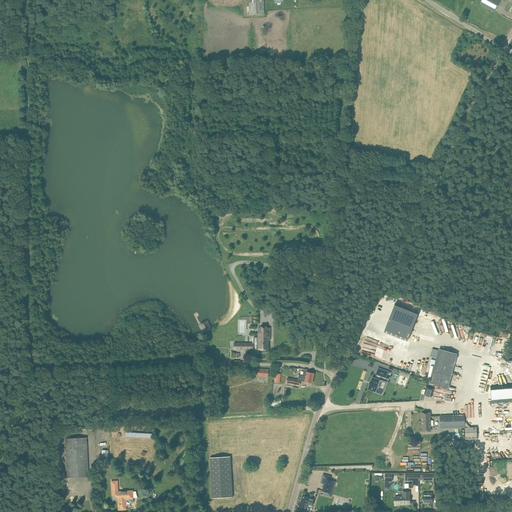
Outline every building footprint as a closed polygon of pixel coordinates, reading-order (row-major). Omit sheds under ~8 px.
[(249,0),(250,15),(264,14),(263,0),(249,0)] [(481,0),(480,4),(495,12),(500,1),(498,0),(481,0)] [(394,305),(385,330),(408,339),(418,315),(394,305)] [(253,343),(253,349),(258,349),(258,350),(268,350),(268,338),(270,338),(270,333),(270,327),(258,327),(258,337),(253,337),(253,343)] [(430,384),(448,388),(457,354),(439,349),(438,350),(432,349),(430,357),(436,359),(430,384)] [(368,389),(368,390),(375,392),(377,387),(380,388),(382,381),(380,380),(381,376),(385,378),(386,378),(386,377),(388,372),(387,371),(387,372),(379,368),(378,368),(378,369),(376,374),(376,375),(377,375),(375,378),(373,377),(372,377),(372,378),(370,382),(369,384),(369,385),(368,389)] [(268,370),(256,369),(256,377),(268,378),(268,370)] [(291,385),(291,383),(299,385),(300,381),(312,383),(314,374),(303,372),(302,375),(298,374),(297,380),(287,378),(286,382),(289,383),(289,385),(291,385)] [(511,384),(490,387),(491,403),(511,401),(511,384)] [(424,394),(424,395),(431,397),(433,389),(426,387),(425,390),(424,389),(422,390),(421,393),(422,394),(424,394)] [(429,413),(421,413),(421,431),(430,431),(429,413)] [(464,415),(440,416),(440,428),(465,427),(464,415)] [(460,438),(460,440),(477,440),(477,427),(465,428),(465,437),(460,438)] [(67,478),(87,478),(87,473),(85,438),(65,438),(67,478)] [(230,456),(210,457),(212,498),(233,497),(230,456)] [(405,476),(405,481),(408,481),(412,481),(412,484),(408,484),(408,488),(412,488),(412,485),(418,485),(418,481),(418,475),(405,476)] [(322,491),(331,494),(335,481),(325,479),(322,491)] [(131,503),(133,503),(134,502),(134,500),(133,499),(134,499),(133,491),(117,492),(119,510),(125,509),(125,501),(129,501),(129,502),(131,503)] [(409,492),(403,492),(403,497),(399,497),(399,504),(410,504),(411,504),(411,500),(409,500),(409,492)] [(422,500),(423,500),(423,504),(432,503),(432,498),(432,493),(426,493),(423,493),(423,498),(422,498),(422,500)] [(310,497),(303,495),(297,511),(305,511),(308,506),(307,506),(307,505),(312,506),(314,499),(310,498),(310,497)]
